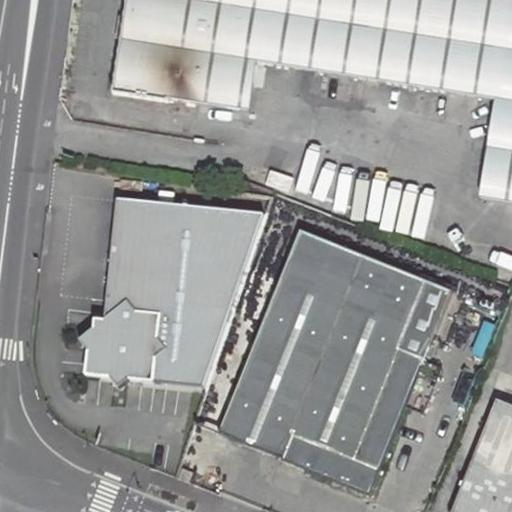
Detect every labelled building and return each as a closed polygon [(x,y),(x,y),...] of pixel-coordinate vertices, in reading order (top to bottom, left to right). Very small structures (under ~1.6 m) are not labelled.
[(257,65),(494,101),(479,200),(511,205),(511,0),(128,0),(113,91),(250,113),(257,65)] [(112,201),(102,324),(126,304),(135,314),(159,317),(157,340),(165,350),(155,358),(153,381),(201,387),(260,214),(112,201)] [(302,234),(221,435),(369,495),(450,295),(302,234)] [(153,381),(155,358),(165,350),(157,340),(159,317),(135,314),(126,304),(102,324),(94,324),(92,332),(79,342),(90,355),(87,374),(109,377),(117,387),(128,378),(153,381)] [(511,511),(511,410),(493,404),(458,511),(511,511)] [(175,478),(190,484),(194,474),(179,468),(175,478)]
